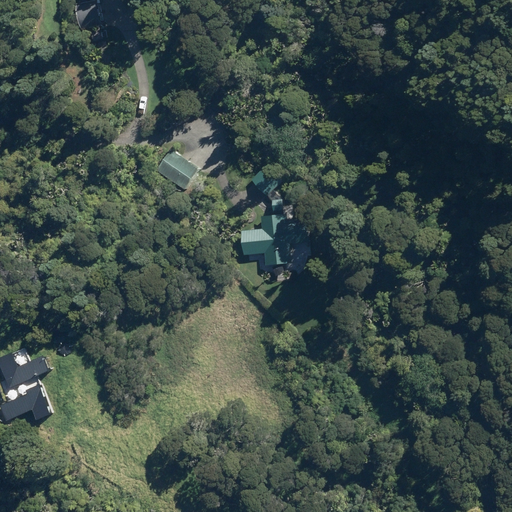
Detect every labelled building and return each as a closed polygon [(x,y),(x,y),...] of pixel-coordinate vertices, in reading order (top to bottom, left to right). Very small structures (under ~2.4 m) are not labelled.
[(107,25),(102,1),(80,5),(85,30),(107,25)] [(106,30),(95,33),(98,43),(109,40),(106,30)] [(189,191),(204,170),(174,150),(160,171),(189,191)] [(273,165),(256,180),(272,197),(289,182),(273,165)] [(294,245),(315,243),(312,219),(291,221),(291,215),(266,218),(267,230),(247,232),(249,256),(269,254),(270,266),(296,264),(294,245)] [(12,351),(0,356),(0,362),(11,388),(53,369),(46,354),(19,366),(12,351)] [(42,385),(4,402),(11,419),(38,407),(42,417),(54,411),(42,385)]
